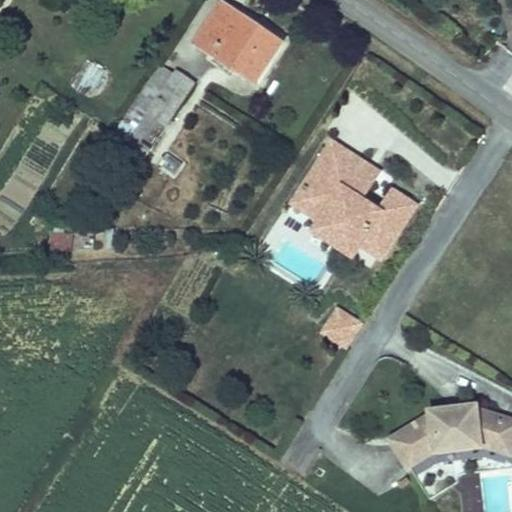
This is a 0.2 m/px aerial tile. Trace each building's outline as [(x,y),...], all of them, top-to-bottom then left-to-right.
[(196,46),(251,84),(278,46),(222,7),(196,46)] [(104,105),(118,78),(99,69),(86,97),(104,105)] [(176,72),(149,114),(165,124),(191,83),(176,72)] [(363,197),(375,179),(358,168),(363,159),(334,141),(305,188),(333,205),(322,222),(361,246),(364,242),(384,255),(417,202),(395,188),(382,209),(363,197)] [(164,153),(159,168),(176,175),(182,159),(164,153)] [(380,170),(363,159),(358,168),(375,179),(380,170)] [(322,222),(333,205),(305,188),(294,204),(322,222)] [(0,199),(0,228),(6,232),(19,211),(0,199)] [(361,246),(322,222),(318,229),(357,253),(361,246)] [(74,251),(74,228),(50,228),(50,251),(74,251)] [(78,229),(76,247),(93,249),(95,232),(78,229)] [(346,345),(359,324),(337,310),(324,332),(346,345)] [(510,451),(511,443),(511,421),(480,412),(475,412),(475,407),(432,413),(433,418),(427,419),(393,441),(416,476),(438,462),(431,450),(485,443),(510,451)]
